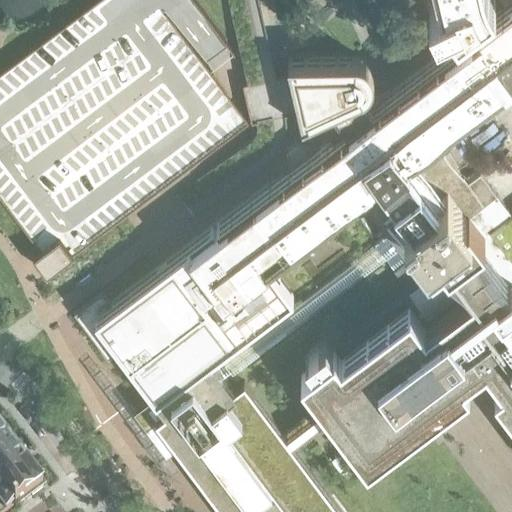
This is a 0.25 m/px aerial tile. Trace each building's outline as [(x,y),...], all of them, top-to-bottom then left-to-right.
[(249,120),(211,69),(234,51),(196,0),(93,0),(0,70),(0,193),(40,248),(33,254),(36,258),(44,268),(47,272),(249,120)] [(214,228),(181,252),(176,256),(159,269),(113,304),(110,301),(103,291),(75,312),(109,358),(121,349),(131,363),(140,374),(153,392),(151,394),(145,399),(177,441),(230,511),(344,511),(292,442),(332,412),(365,456),(367,459),(470,382),(467,379),(466,377),(464,375),(486,359),(502,380),(499,382),(494,386),(511,409),(511,211),(511,212),(486,178),(481,171),(480,171),(468,180),(458,167),(458,166),(455,162),(459,159),(450,146),(445,150),(435,137),(457,120),(474,107),(499,89),(505,84),(511,78),(511,1),(476,29),(466,16),(487,0),(443,0),(444,2),(445,5),(447,7),(448,10),(449,12),(453,17),(457,23),(458,22),(468,35),(373,106),(363,93),(364,92),(365,91),(366,91),(367,90),(368,89),(369,88),(370,87),(371,86),(372,85),(372,84),(373,82),(373,81),(374,80),(374,78),(374,77),(374,76),(374,74),(374,73),(374,72),(374,70),(373,69),(373,68),(372,67),(372,65),(371,64),(370,63),(369,62),(368,61),(367,60),(366,60),(365,59),(364,58),(363,58),(361,57),(360,57),(359,56),(357,56),(356,56),(355,56),(288,58),(291,71),(299,108),(302,121),(332,107),(346,127),(273,182),(249,200),(248,201),(217,224),(220,227),(215,230),(214,228)] [(248,104),(246,96),(238,98),(239,106),(248,104)] [(0,457),(13,448),(0,429),(0,457)] [(13,448),(0,457),(0,487),(28,467),(21,458),(23,457),(15,447),(14,448),(13,448)] [(28,467),(0,487),(0,511),(8,511),(14,508),(16,510),(19,508),(18,506),(31,496),(32,497),(42,490),(41,488),(43,487),(28,467)]
